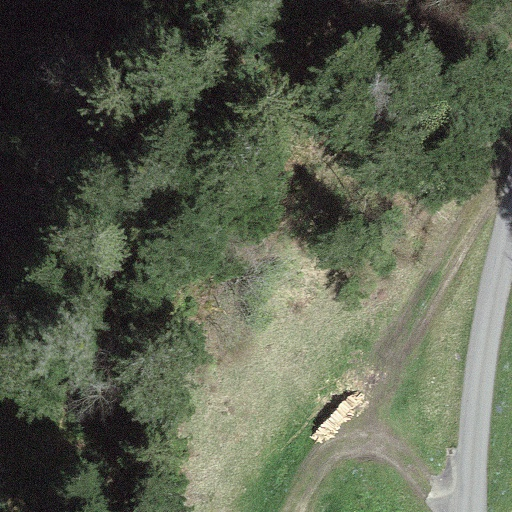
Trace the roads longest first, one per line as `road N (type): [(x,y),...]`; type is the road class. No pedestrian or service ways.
road 1 (unclassified): [(511,230),(487,308),(467,511)]
road 2 (track): [(294,511),(312,467),(346,441),(393,448),(467,503)]
